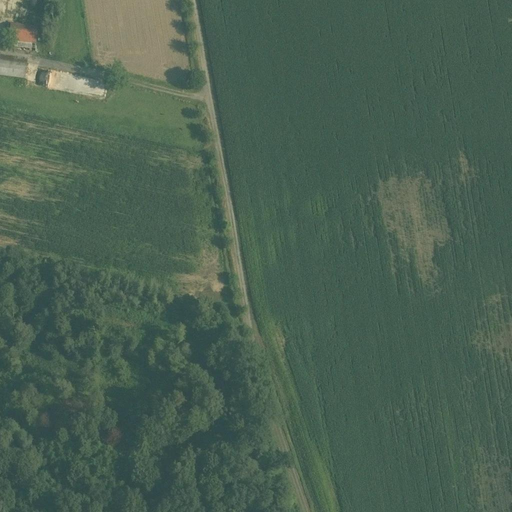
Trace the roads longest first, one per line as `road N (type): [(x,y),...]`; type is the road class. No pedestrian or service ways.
road 1 (unclassified): [(307,511),(242,310),(190,0)]
road 2 (track): [(36,60),(205,97)]
